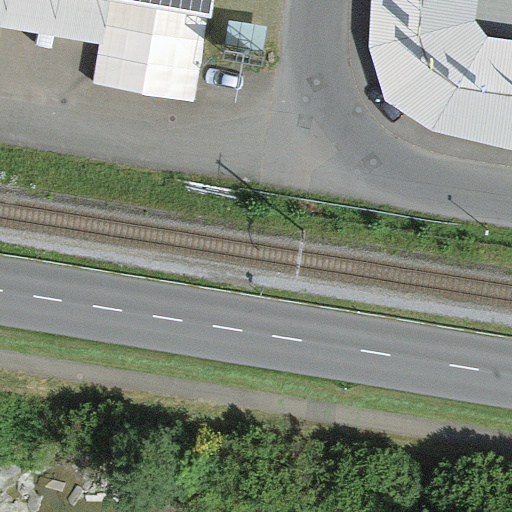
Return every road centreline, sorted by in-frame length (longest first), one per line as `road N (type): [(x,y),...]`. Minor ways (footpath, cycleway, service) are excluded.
road 1 (primary): [(0,290),(511,374)]
road 2 (residential): [(322,0),(321,75),(328,104),(347,129),(402,162),(511,184)]
